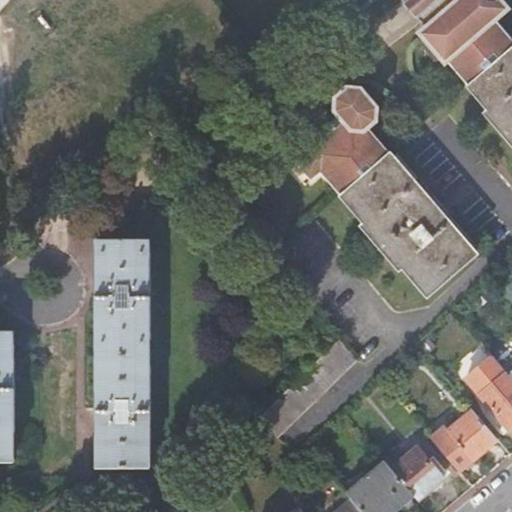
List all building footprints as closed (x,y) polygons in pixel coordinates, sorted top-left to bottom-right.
[(456,0),(424,24),(427,28),(423,32),(466,84),(471,80),(511,44),(511,38),(494,17),(506,7),(499,0),(456,0)] [(511,44),(471,80),(492,105),(487,109),(485,111),(511,143),(511,44)] [(345,189),(389,151),(366,125),(374,119),(375,107),(360,90),(338,109),(320,124),(327,133),(320,139),(315,144),(296,160),(297,162),(299,164),(312,179),(322,170),(341,193),(345,189)] [(416,183),(389,151),(345,189),(370,219),(366,223),(363,225),(399,268),(402,266),(407,262),(431,291),(475,254),(445,218),(416,183)] [(101,251),(95,251),(95,300),(95,453),(100,453),(100,466),(143,466),(143,453),(149,453),(150,251),(144,251),(144,238),(101,238),(101,251)] [(0,460),(9,461),(9,432),(14,432),(14,343),(9,343),(9,330),(0,330),(0,460)] [(336,337),(334,339),(257,417),(277,437),(355,359),(336,337)] [(508,429),(511,426),(511,379),(506,373),(479,395),(508,429)] [(471,460),(497,439),(472,409),(447,431),(471,460)] [(413,494),(417,499),(443,477),(418,447),(391,469),(413,494)] [(351,499),(362,511),(391,511),(413,494),(391,469),(384,461),(346,493),(351,499)] [(362,511),(351,499),(335,511),(362,511)]
